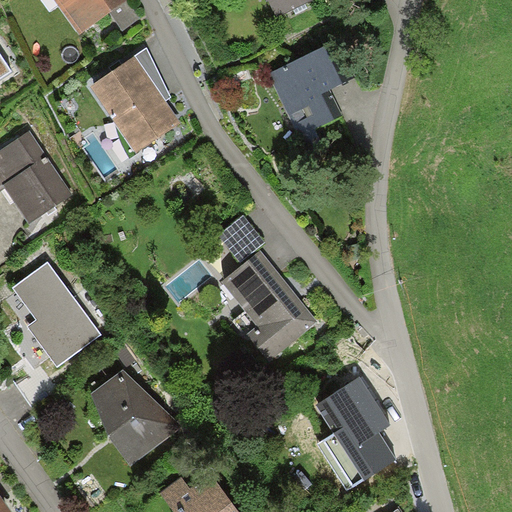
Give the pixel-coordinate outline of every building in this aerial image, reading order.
[(53,0),(77,31),(119,0),(53,0)] [(263,0),(273,17),(306,0),(263,0)] [(125,30),(141,19),(131,4),(115,15),(125,30)] [(335,38),(263,76),(295,137),(336,115),(324,92),(355,76),(335,38)] [(0,80),(11,72),(0,55),(0,80)] [(176,124),(130,58),(86,89),(132,155),(176,124)] [(30,134),(0,153),(0,193),(6,189),(28,223),(71,196),(30,134)] [(255,249),(214,281),(248,326),(240,333),(265,365),(315,327),(255,249)] [(160,283),(174,303),(207,280),(194,260),(160,283)] [(49,264),(12,291),(34,321),(25,328),(55,369),(101,335),(49,264)] [(88,395),(104,438),(128,467),(173,428),(118,371),(88,395)] [(341,429),(323,441),(355,490),(402,459),(355,387),(326,405),(341,429)] [(232,511),(195,462),(156,491),(171,511),(232,511)] [(8,511),(0,499),(0,511),(8,511)]
